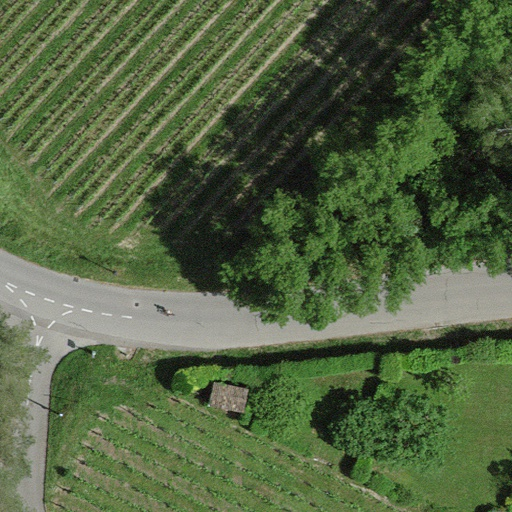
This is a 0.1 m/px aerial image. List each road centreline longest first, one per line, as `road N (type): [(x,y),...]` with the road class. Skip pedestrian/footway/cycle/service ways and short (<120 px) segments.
road 1 (unclassified): [(511,286),(200,320),(92,312),(50,300)]
road 2 (residential): [(50,300),(28,387),(29,511)]
